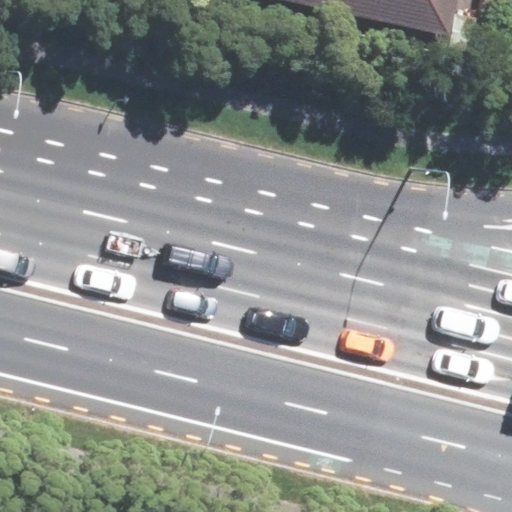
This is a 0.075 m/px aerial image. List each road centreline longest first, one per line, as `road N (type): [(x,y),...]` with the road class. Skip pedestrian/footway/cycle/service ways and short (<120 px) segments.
road 1 (primary): [(511,469),(0,334)]
road 2 (primary): [(197,275),(511,352)]
road 3 (primary): [(197,275),(511,234)]
road 4 (primary): [(0,216),(197,275)]
